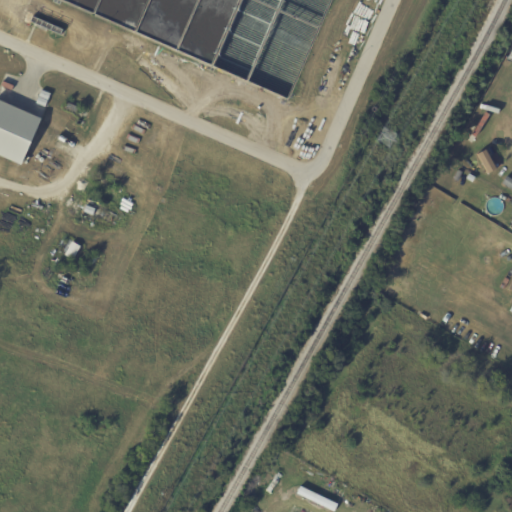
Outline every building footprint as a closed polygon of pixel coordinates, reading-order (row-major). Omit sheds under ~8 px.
[(78,107),(76,112),(66,107),(67,102),(78,107)] [(0,103),(40,121),(19,168),(0,159),(0,103)] [(486,122),(476,137),(470,133),(482,115),(488,119),(486,122)] [(486,173),(494,169),(484,149),(475,153),(486,173)] [(106,202),(92,231),(73,221),(86,193),(106,202)]
